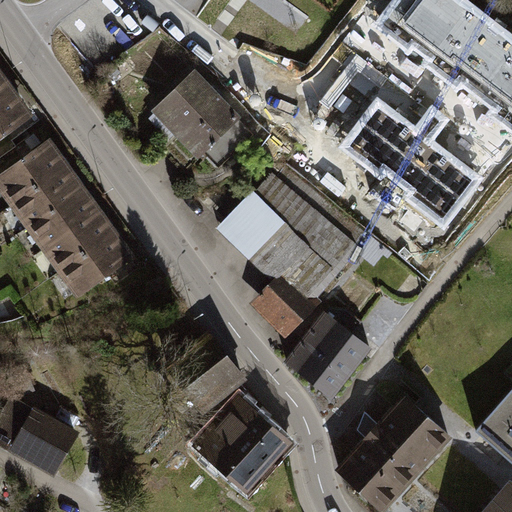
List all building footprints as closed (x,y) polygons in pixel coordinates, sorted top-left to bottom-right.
[(511,40),(459,0),(392,0),(378,18),(374,23),(404,47),(407,44),(425,57),(422,61),(440,75),(446,79),(450,82),(453,78),(490,108),(487,111),(511,130),(511,40)] [(346,67),(320,102),(330,110),(357,71),(379,88),(387,78),(355,54),(346,67)] [(0,135),(32,112),(0,67),(0,135)] [(198,67),(150,108),(197,157),(203,152),(218,168),(253,135),(238,120),(243,116),(198,67)] [(415,133),(376,102),(345,143),(382,173),(384,171),(408,190),(407,192),(448,226),(478,182),(428,143),(442,122),(430,112),(427,117),(415,133)] [(135,254),(51,135),(0,170),(0,192),(74,294),(135,254)] [(269,171),(216,225),(271,277),(275,272),(310,306),(367,239),(269,171)] [(246,302),(283,335),(310,306),(275,272),(271,277),(246,302)] [(325,311),(288,363),(336,399),(374,347),(325,311)] [(212,405),(247,378),(208,325),(172,349),(212,405)] [(511,389),(479,426),(511,455),(511,389)] [(236,394),(194,443),(247,488),(289,439),(236,394)] [(386,510),(453,436),(406,394),(340,468),(386,510)] [(12,395),(0,416),(0,441),(55,471),(78,429),(12,395)] [(511,511),(511,479),(508,476),(475,511),(511,511)]
